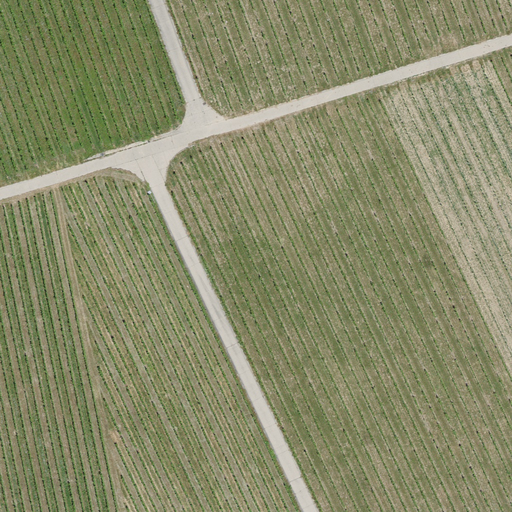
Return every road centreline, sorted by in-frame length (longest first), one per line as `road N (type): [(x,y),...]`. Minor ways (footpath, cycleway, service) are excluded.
road 1 (track): [(0,194),(511,37)]
road 2 (track): [(310,511),(142,151)]
road 3 (track): [(155,0),(202,132)]
